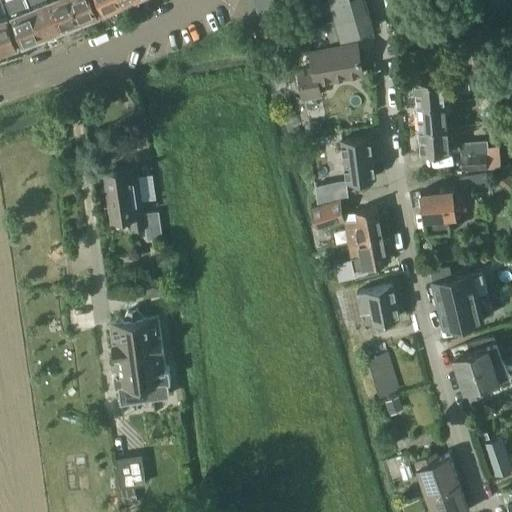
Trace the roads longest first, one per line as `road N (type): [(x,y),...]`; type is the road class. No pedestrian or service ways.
road 1 (residential): [(488,511),(411,274),(376,0)]
road 2 (residential): [(0,80),(208,0)]
